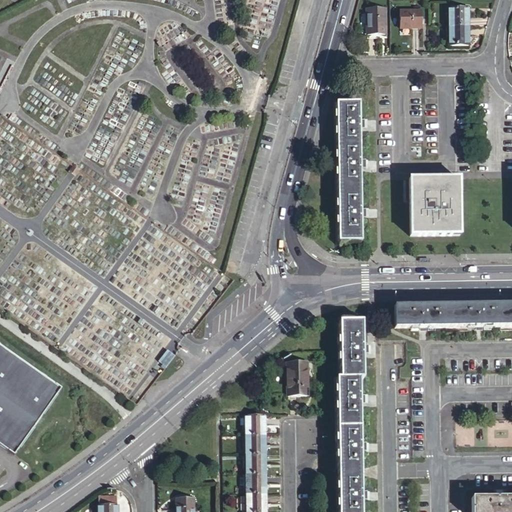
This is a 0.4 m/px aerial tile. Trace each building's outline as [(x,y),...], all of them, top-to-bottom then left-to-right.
[(366,37),(384,37),(383,10),(366,11),(366,37)] [(447,11),(448,30),(466,29),(466,10),(447,11)] [(398,32),(420,31),(419,12),(398,13),(398,32)] [(448,30),(449,49),(467,48),(466,29),(448,30)] [(356,106),(333,106),(335,245),(358,245),(358,220),(361,220),(361,212),(358,212),(357,171),(360,171),(360,164),(357,164),(356,131),(360,131),(360,123),(356,123),(356,106)] [(80,168),(74,164),(70,170),(76,174),(80,168)] [(456,181),(406,182),(407,239),(457,238),(456,181)] [(511,304),(394,306),(395,329),(420,328),(420,330),(426,330),(426,328),(476,327),(476,329),(482,329),(482,327),(511,326),(511,304)] [(359,511),(359,503),(362,503),(362,495),(359,495),(358,454),(362,454),(361,447),(358,447),(357,406),(361,406),(361,398),(357,398),(357,382),(361,382),(360,357),(364,356),(363,349),(360,349),(360,324),(337,324),(338,381),(334,381),(336,511),(359,511)] [(0,341),(0,442),(16,454),(64,386),(0,341)] [(165,369),(175,356),(169,351),(162,362),(165,364),(163,368),(165,369)] [(309,361),(291,361),(291,393),(309,394),(309,361)] [(243,415),(243,436),(264,436),(264,415),(243,415)] [(243,436),(243,456),(264,456),(264,436),(243,436)] [(243,456),(244,477),(264,477),(264,456),(243,456)] [(265,496),(264,477),(244,477),(244,497),(265,496)] [(264,511),(265,496),(244,497),(243,511),(264,511)] [(469,501),(469,511),(511,511),(511,500),(501,500),(494,500),(469,501)] [(190,511),(191,502),(174,502),(173,511),(190,511)]
